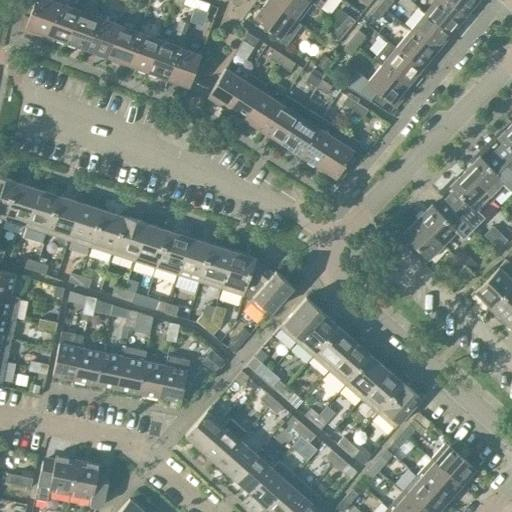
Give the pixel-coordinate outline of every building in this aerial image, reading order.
[(46,34),(58,2),(52,0),(34,0),(29,16),(24,15),(19,29),(45,39),(47,34),(46,34)] [(209,3),(200,0),(196,0),(194,7),(206,12),(209,3)] [(294,18),(269,0),(266,0),(254,17),(279,36),(277,39),(287,46),(303,25),(298,21),(297,22),(293,19),(294,18)] [(307,0),(269,0),(294,18),(293,19),(297,22),(298,21),(311,3),(307,0)] [(382,0),(379,4),(386,10),(393,0),(382,0)] [(445,0),(434,0),(424,12),(453,36),(464,23),(460,20),(464,15),(445,0)] [(445,0),(464,15),(468,11),(472,14),(483,0),(482,0),(445,0)] [(78,9),(58,2),(46,34),(47,34),(66,41),(78,9)] [(386,10),(379,4),(371,14),(378,19),(386,10)] [(98,17),(78,9),(66,41),(87,49),(98,17)] [(424,12),(410,30),(435,50),(439,46),(443,49),(453,36),(424,12)] [(340,25),(347,30),(355,20),(348,14),(345,18),(340,13),(335,20),(340,25)] [(119,24),(98,17),(87,49),(107,56),(119,24)] [(184,36),(188,23),(176,19),(171,31),(184,36)] [(107,56),(127,64),(139,32),(119,24),(107,56)] [(347,30),(340,25),(332,35),(339,40),(347,30)] [(358,29),(350,39),(357,45),(365,34),(358,29)] [(410,30),(395,47),(424,71),(435,58),(431,55),(435,50),(410,30)] [(127,64),(147,71),(159,39),(139,32),(127,64)] [(248,32),(243,39),(253,46),(258,39),(248,32)] [(147,71),(168,78),(180,46),(159,39),(147,71)] [(357,45),(350,39),(342,49),(349,55),(357,45)] [(424,71),(395,47),(387,41),(373,58),(381,65),(406,86),(410,81),(414,84),(424,71)] [(180,46),(168,78),(189,86),(201,54),(180,46)] [(280,63),(285,55),(274,48),(269,56),(280,63)] [(295,62),(285,55),(280,63),(290,69),(295,62)] [(325,55),(318,65),(324,70),(332,61),(325,55)] [(406,86),(381,65),(366,83),(395,107),(406,93),(402,90),(406,86)] [(226,107),(244,79),(225,67),(207,95),(226,107)] [(226,107),(244,119),(262,91),(267,83),(249,72),(244,79),(226,107)] [(316,87),(321,79),(310,72),(305,80),(316,87)] [(321,79),(316,87),(326,94),(335,79),(325,73),(321,79)] [(280,103),(262,91),(244,119),(262,130),(280,103)] [(262,130),(281,142),(304,106),(286,94),(280,103),(262,130)] [(342,103),(353,110),(357,102),(347,95),(342,103)] [(357,102),(353,110),(363,116),(368,109),(357,102)] [(281,142),(299,154),(322,117),(304,106),(281,142)] [(340,129),(322,117),(299,154),(317,165),(340,129)] [(496,155),(511,170),(511,123),(497,138),(505,146),(496,155)] [(340,129),(317,165),(314,169),(337,184),(346,170),(342,168),(359,141),(340,129)] [(511,185),(511,170),(496,155),(488,164),(479,155),(464,170),(493,199),(506,185),(510,188),(511,185)] [(493,199),(464,170),(449,186),(458,194),(449,203),(472,226),(483,216),(479,212),(493,199)] [(0,217),(3,219),(15,181),(0,176),(0,217)] [(3,219),(25,226),(37,189),(16,182),(16,181),(15,181),(3,219)] [(43,244),(47,233),(59,196),(37,189),(25,226),(22,237),(43,244)] [(47,233),(69,239),(80,203),(59,196),(47,233)] [(69,239),(90,246),(102,210),(80,203),(69,239)] [(417,218),(443,244),(456,230),(463,236),(472,226),(449,203),(448,203),(440,212),(432,203),(417,218)] [(90,246),(112,253),(124,216),(124,215),(123,216),(102,210),(90,246)] [(112,253),(134,260),(146,223),(124,216),(112,253)] [(443,244),(417,218),(402,233),(428,259),(443,244)] [(134,260),(155,267),(167,230),(146,224),(147,223),(146,223),(134,260)] [(155,267),(177,274),(189,237),(167,230),(155,267)] [(177,274),(199,281),(211,244),(189,237),(177,274)] [(199,281),(221,288),(233,251),(211,244),(199,281)] [(221,288),(243,295),(255,258),(233,251),(221,288)] [(35,271),(38,262),(27,258),(24,267),(35,271)] [(273,274),(255,258),(243,295),(266,316),(293,286),(276,271),(273,274)] [(511,285),(511,265),(506,259),(474,291),(491,307),(511,285)] [(38,262),(35,271),(45,274),(48,265),(38,262)] [(467,279),(473,274),(464,265),(459,271),(467,279)] [(0,292),(10,295),(14,273),(0,269),(0,292)] [(78,284),(81,275),(71,272),(68,281),(78,284)] [(81,275),(78,284),(88,288),(91,279),(81,275)] [(55,285),(53,295),(62,297),(64,287),(55,285)] [(511,285),(491,307),(507,323),(511,318),(511,285)] [(121,298),(124,289),(114,286),(111,295),(121,298)] [(124,289),(121,298),(132,302),(135,292),(124,289)] [(0,292),(0,314),(15,318),(19,297),(10,295),(0,292)] [(84,304),(94,306),(96,297),(86,295),(84,304)] [(296,341),(322,311),(305,297),(279,327),(296,341)] [(155,309),(165,312),(168,303),(158,300),(155,309)] [(168,303),(165,312),(175,315),(178,306),(168,303)] [(92,315),(94,306),(84,304),(82,313),(92,315)] [(126,318),(135,320),(137,311),(127,309),(126,318)] [(323,312),(322,311),(296,341),(312,356),(338,326),(322,313),(323,312)] [(196,320),(204,327),(210,320),(202,313),(196,320)] [(0,314),(0,336),(10,339),(15,318),(0,314)] [(37,328),(46,330),(48,320),(39,318),(37,328)] [(133,328),(135,320),(126,318),(124,326),(133,328)] [(48,320),(46,330),(55,331),(57,322),(48,320)] [(210,320),(204,327),(212,334),(218,327),(210,320)] [(167,331),(176,333),(178,324),(169,322),(167,331)] [(312,356),(329,370),(354,341),(338,326),(312,356)] [(226,346),(233,352),(250,333),(243,327),(226,346)] [(61,330),(59,343),(52,374),(74,379),(81,347),(83,335),(61,330)] [(176,333),(167,331),(165,340),(175,342),(176,333)] [(0,336),(0,358),(6,360),(10,339),(0,336)] [(329,370),(345,384),(371,355),(354,341),(329,370)] [(74,379),(95,383),(102,352),(81,347),(74,379)] [(212,349),(201,361),(213,372),(224,360),(212,349)] [(95,383),(116,388),(123,356),(102,352),(95,383)] [(345,384),(361,398),(387,369),(371,355),(345,384)] [(116,388),(137,392),(144,360),(123,356),(116,388)] [(254,356),(246,364),(254,371),(261,362),(254,356)] [(37,372),(39,362),(30,360),(28,370),(37,372)] [(137,392),(158,396),(165,365),(144,360),(137,392)] [(39,362),(37,372),(46,374),(48,364),(39,362)] [(165,365),(158,396),(180,401),(187,369),(165,365)] [(361,398),(377,412),(404,383),(403,382),(403,383),(387,369),(361,398)] [(241,370),(234,378),(241,385),(248,377),(241,370)] [(280,393),(286,386),(278,379),(271,386),(280,393)] [(404,383),(377,412),(394,427),(420,397),(404,383)] [(286,386),(280,393),(288,400),(294,393),(286,386)] [(268,406),(274,399),(266,392),(260,399),(268,406)] [(274,399),(268,406),(276,413),(282,406),(274,399)] [(184,435),(201,450),(223,425),(224,426),(227,421),(210,406),(184,435)] [(312,422),(318,414),(310,407),(304,415),(312,422)] [(419,412),(409,423),(415,429),(420,434),(430,422),(419,412)] [(318,414),(312,422),(320,429),(326,421),(318,414)] [(230,418),(227,421),(224,426),(223,425),(201,450),(218,464),(239,439),(246,432),(230,418)] [(292,428),(300,435),(307,428),(299,421),(292,428)] [(401,432),(407,438),(415,429),(409,423),(401,432)] [(307,428),(300,435),(309,442),(315,435),(307,428)] [(407,438),(401,432),(393,441),(399,447),(407,438)] [(345,450),(351,443),(343,436),(337,443),(345,450)] [(218,464),(234,478),(255,453),(239,439),(218,464)] [(430,458),(464,487),(470,481),(466,477),(475,467),(445,441),(430,458)] [(351,443),(345,450),(353,457),(359,450),(351,443)] [(333,463),(339,456),(331,449),(325,456),(333,463)] [(234,478),(250,492),(272,468),(255,453),(234,478)] [(42,460),(34,498),(47,501),(49,489),(50,489),(69,493),(70,494),(77,459),(55,455),(54,462),(42,460)] [(339,456),(333,463),(341,470),(347,463),(339,456)] [(372,465),(378,470),(386,461),(380,456),(372,465)] [(430,458),(416,474),(446,501),(455,491),(458,494),(464,487),(430,458)] [(77,459),(70,494),(89,498),(91,498),(89,505),(99,506),(103,501),(109,474),(97,471),(99,464),(77,459)] [(370,479),(378,470),(372,465),(364,474),(370,479)] [(250,492),(266,507),(288,482),(272,468),(250,492)] [(5,482),(22,485),(24,476),(7,472),(5,482)] [(295,474),(288,482),(266,507),(272,511),(290,511),(311,488),(295,474)] [(416,474),(402,490),(426,511),(440,511),(438,510),(446,501),(416,474)] [(33,478),(24,476),(22,485),(31,487),(33,478)] [(327,503),(311,488),(290,511),(319,511),(321,511),(327,503)] [(344,497),(350,502),(358,493),(352,488),(344,497)] [(426,511),(402,490),(388,507),(393,511),(426,511)] [(350,502),(344,497),(336,506),(342,511),(350,502)] [(145,511),(129,498),(117,511),(145,511)]
